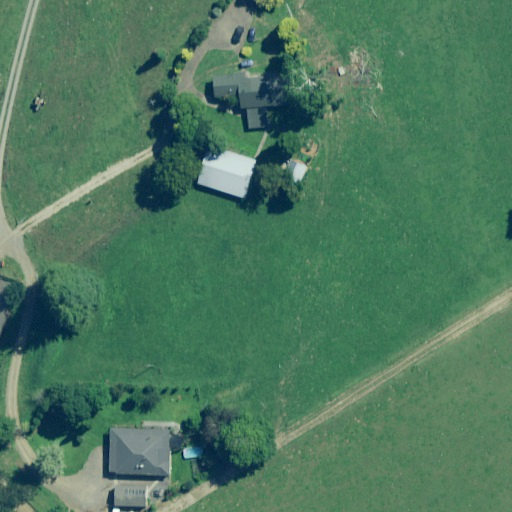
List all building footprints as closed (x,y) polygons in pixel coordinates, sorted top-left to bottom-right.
[(268,128),(267,109),(298,107),(296,75),(265,76),(245,78),(245,75),(214,77),(216,98),(241,97),(242,109),(247,109),(249,129),(268,128)] [(257,163),(211,147),(198,184),(244,200),(257,163)] [(307,168),(292,161),(283,182),(298,189),(307,168)] [(0,334),(16,288),(0,282),(0,334)] [(171,432),(114,429),(112,474),(169,477),(171,432)] [(147,488),(116,487),(116,507),(146,508),(147,488)]
